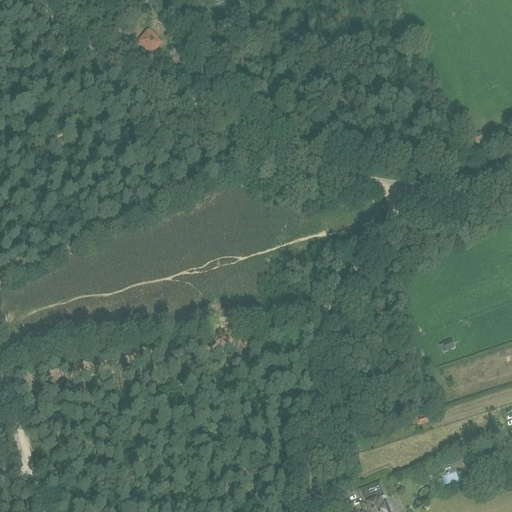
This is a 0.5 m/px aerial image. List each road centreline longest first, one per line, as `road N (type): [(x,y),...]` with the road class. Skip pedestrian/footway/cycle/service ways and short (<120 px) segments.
road 1 (track): [(33,0),(94,54),(260,141)]
road 2 (track): [(379,232),(420,198),(511,168)]
